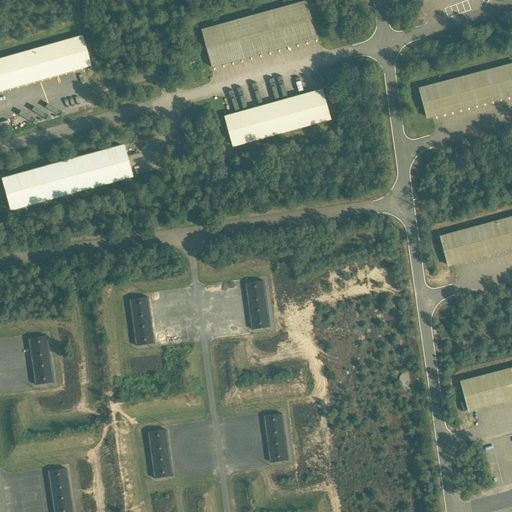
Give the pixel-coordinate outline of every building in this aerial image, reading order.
[(201,31),(212,68),(317,39),(306,2),(201,31)] [(0,60),(0,90),(89,66),(81,37),(0,60)] [(427,118),(511,95),(511,65),(420,90),(427,118)] [(322,91),(315,93),(225,118),(233,146),(330,120),(322,91)] [(131,177),(130,176),(122,146),(1,180),(10,210),(131,177)] [(448,266),(511,249),(511,218),(441,238),(448,266)] [(246,284),(251,321),(252,330),(269,328),(263,281),(246,284)] [(153,344),(151,332),(146,297),(129,300),(135,346),(153,344)] [(28,339),(33,376),(35,385),(52,383),(45,336),(28,339)] [(511,400),(511,369),(461,383),(469,411),(511,400)] [(460,403),(461,407),(462,410),(462,413),(468,411),(466,401),(460,403)] [(264,417),(269,454),(270,463),(288,461),(282,414),(264,417)] [(171,477),(170,465),(165,430),(147,432),(153,479),(171,477)] [(47,471),(53,508),(53,511),(71,511),(65,469),(47,471)]
